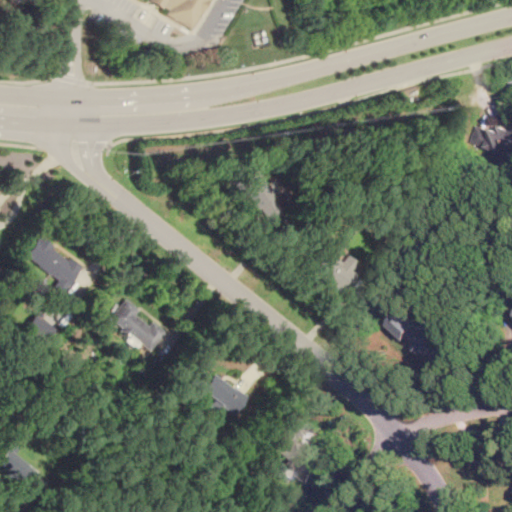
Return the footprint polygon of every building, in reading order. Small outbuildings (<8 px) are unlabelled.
[(140,0),(203,0),(188,28),(140,0)] [(511,153),(511,124),(482,135),(491,161),(511,153)] [(262,220),(280,205),(250,168),(232,183),(262,220)] [(36,236),(20,258),(62,289),(78,267),(36,236)] [(340,294),(354,267),(317,248),(303,274),(340,294)] [(163,333),(123,298),(105,319),(144,354),(163,333)] [(387,321),(416,350),(431,335),(402,306),(387,321)] [(39,345),(53,330),(33,312),(20,328),(39,345)] [(243,397),(209,372),(195,391),(229,416),(243,397)] [(325,457),(301,441),(308,431),(287,413),(267,443),(286,459),(281,466),(307,484),(325,457)] [(0,447),(28,469),(17,485),(0,471),(0,447)]
